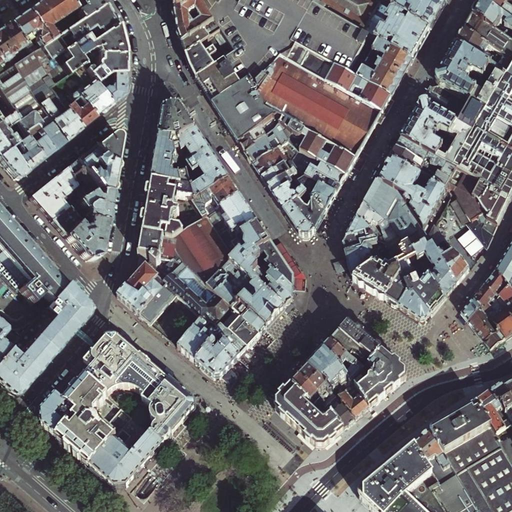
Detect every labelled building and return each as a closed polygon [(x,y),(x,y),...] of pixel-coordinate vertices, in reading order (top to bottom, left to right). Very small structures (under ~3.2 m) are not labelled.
[(72,11),(65,0),(43,0),(41,1),(24,13),(46,44),(70,27),(68,24),(57,32),(56,30),(49,35),(45,29),(72,11)] [(80,21),(104,5),(100,0),(65,0),(72,11),(80,21)] [(173,0),(173,12),(187,10),(198,1),(198,0),(173,0)] [(288,65),(297,50),(357,83),(378,45),(324,14),(326,12),(305,0),(198,0),(198,1),(198,2),(199,2),(214,26),(182,47),(183,50),(185,58),(220,35),(234,57),(197,82),(201,88),(209,100),(214,107),(251,82),(256,89),(281,62),(288,65)] [(378,45),(412,64),(417,55),(426,40),(429,34),(382,7),(368,0),(305,0),(326,12),(324,14),(378,45)] [(386,0),(382,7),(429,34),(432,30),(434,27),(409,12),(387,0),(386,0)] [(409,12),(434,27),(440,15),(445,6),(434,0),(414,0),(415,0),(409,12)] [(482,0),(481,3),(511,25),(511,5),(505,0),(482,0)] [(187,10),(173,12),(175,20),(179,34),(182,47),(214,26),(199,2),(198,2),(198,1),(187,10)] [(478,9),(473,17),(511,44),(511,25),(481,3),(478,9)] [(101,37),(116,27),(110,16),(104,5),(80,21),(70,27),(46,44),(30,54),(53,88),(67,78),(54,59),(86,37),(85,36),(91,32),(93,35),(97,32),(101,37)] [(46,44),(24,13),(19,16),(8,24),(21,44),(28,39),(25,36),(30,33),(34,36),(32,42),(35,45),(34,46),(31,46),(26,50),(29,55),(30,54),(46,44)] [(469,24),(464,32),(511,63),(511,44),(473,17),(469,24)] [(21,44),(8,24),(0,29),(0,73),(2,73),(0,70),(0,68),(3,67),(3,64),(2,63),(6,61),(6,62),(9,63),(12,61),(15,64),(29,55),(26,50),(21,44)] [(98,55),(123,56),(122,52),(121,48),(120,44),(118,35),(116,27),(101,37),(90,44),(86,37),(54,59),(67,78),(73,73),(81,68),(98,55)] [(460,39),(456,47),(490,68),(508,79),(511,71),(511,63),(464,32),(460,39)] [(220,35),(185,58),(187,63),(190,70),(193,77),(195,82),(197,82),(234,57),(220,35)] [(357,83),(390,103),(397,91),(403,80),(408,72),(412,64),(378,45),(357,83)] [(490,68),(456,47),(451,55),(443,69),(437,79),(439,87),(470,103),(478,89),(487,93),(495,78),(487,73),(490,68)] [(287,66),(381,119),(386,110),(390,103),(357,83),(297,50),(288,65),(287,66)] [(28,92),(40,109),(65,143),(67,141),(74,135),(81,130),(64,109),(49,91),(53,88),(30,54),(29,55),(15,64),(10,67),(28,92)] [(108,75),(123,75),(123,67),(123,56),(98,55),(81,68),(95,84),(108,75)] [(295,131),(355,165),(369,139),(381,119),(287,66),(288,65),(281,62),(256,89),(251,82),(214,107),(239,146),(270,126),(275,123),(276,124),(280,122),(295,131)] [(2,73),(0,73),(0,99),(5,107),(28,92),(10,67),(2,73)] [(76,95),(78,97),(95,118),(104,112),(112,105),(95,84),(81,68),(73,73),(85,88),(76,95)] [(511,71),(508,79),(490,68),(487,73),(495,78),(487,93),(478,89),(470,103),(439,87),(434,90),(432,89),(429,95),(426,100),(428,101),(427,108),(457,125),(450,138),(458,142),(449,158),(441,153),(436,162),(457,174),(482,187),(473,202),(489,219),(487,223),(498,228),(511,197),(511,71)] [(95,84),(112,105),(123,96),(123,87),(123,75),(108,75),(95,84)] [(78,97),(64,109),(81,130),(88,124),(95,118),(78,97)] [(0,99),(0,121),(10,115),(5,107),(0,99)] [(160,129),(158,141),(178,144),(194,133),(188,123),(178,108),(163,111),(160,129)] [(449,158),(458,142),(450,138),(457,125),(427,108),(419,110),(418,114),(411,125),(407,133),(401,142),(436,162),(441,153),(449,158)] [(17,124),(23,134),(36,126),(54,152),(60,147),(65,143),(40,109),(17,124)] [(10,115),(0,121),(0,157),(9,152),(18,144),(7,128),(16,122),(10,115)] [(301,152),(345,181),(350,173),(355,165),(295,131),(280,122),(276,124),(279,129),(292,138),(288,144),(288,145),(294,148),(301,152)] [(23,134),(26,137),(42,161),(49,156),(54,152),(36,126),(23,134)] [(268,131),(272,128),(270,126),(239,146),(242,150),(246,156),(256,149),(255,147),(272,136),(268,131)] [(256,149),(246,156),(250,162),(254,168),(288,145),(288,144),(292,138),(279,129),(277,132),(272,136),(255,147),(256,149)] [(191,193),(195,206),(228,183),(225,178),(194,133),(178,144),(182,158),(187,155),(194,166),(186,172),(187,176),(188,180),(195,175),(202,186),(191,193)] [(104,162),(114,165),(114,159),(117,146),(118,141),(117,139),(116,137),(115,136),(114,135),(112,135),(110,135),(108,135),(106,136),(101,141),(92,148),(104,162)] [(18,144),(9,152),(25,175),(31,170),(38,165),(42,161),(26,137),(18,144)] [(150,185),(191,190),(188,180),(187,176),(180,177),(180,179),(176,178),(175,176),(176,173),(176,171),(176,167),(175,162),(174,157),(178,158),(178,159),(182,158),(178,144),(158,141),(156,150),(152,173),(150,185)] [(400,146),(396,152),(425,169),(428,165),(431,167),(430,169),(438,173),(443,175),(441,178),(451,184),(457,174),(436,162),(401,142),(400,146)] [(288,145),(254,168),(258,174),(262,181),(286,165),(281,157),(294,148),(288,145)] [(95,191),(109,194),(110,185),(112,176),(112,173),(114,165),(104,162),(92,148),(74,162),(95,191)] [(25,175),(9,152),(0,157),(0,166),(13,181),(15,181),(18,181),(25,175)] [(317,176),(340,190),(344,184),(345,181),(301,152),(294,163),(298,169),(304,178),(313,184),(317,176)] [(394,156),(391,162),(421,179),(432,186),(446,193),(451,184),(441,178),(425,169),(396,152),(394,156)] [(286,165),(262,181),(265,185),(268,190),(295,172),(298,169),(294,163),(292,161),(286,165)] [(65,169),(74,190),(79,202),(95,191),(74,162),(70,166),(65,169)] [(421,179),(391,162),(387,168),(382,178),(378,185),(407,201),(405,204),(428,241),(435,229),(427,225),(446,193),(432,186),(425,198),(418,194),(414,194),(413,193),(421,179)] [(50,222),(67,210),(59,202),(74,190),(65,169),(47,184),(29,199),(50,222)] [(295,172),(268,190),(271,194),(274,199),(292,186),(290,182),(298,176),(295,172)] [(446,193),(448,195),(451,193),(455,195),(472,225),(467,228),(487,251),(491,242),(494,237),(483,231),(487,223),(489,219),(473,202),(482,187),(457,174),(451,184),(446,193)] [(313,184),(336,198),(339,192),(340,190),(317,176),(313,184)] [(308,199),(325,217),(333,202),(336,198),(313,184),(304,178),(295,185),(308,199)] [(193,208),(197,216),(201,223),(206,220),(239,199),(237,196),(228,183),(195,206),(193,208)] [(142,228),(140,238),(171,243),(201,223),(197,216),(174,230),(171,230),(177,200),(185,202),(193,208),(195,206),(191,193),(191,190),(150,185),(148,195),(145,213),(142,228)] [(292,186),(274,199),(279,206),(284,214),(292,208),(298,204),(299,205),(308,199),(295,185),(292,186)] [(407,201),(378,185),(374,191),(368,203),(364,209),(381,229),(379,231),(384,240),(387,248),(392,258),(400,253),(409,248),(413,254),(429,244),(428,241),(405,204),(407,201)] [(83,220),(103,224),(106,208),(109,194),(95,191),(79,202),(68,209),(79,224),(83,220)] [(230,254),(236,249),(232,244),(258,226),(251,217),(244,206),(239,199),(206,220),(230,254)] [(292,208),(315,235),(318,230),(324,220),(325,217),(308,199),(299,205),(298,204),(292,208)] [(292,208),(284,214),(291,224),(300,238),(301,239),(303,240),(304,240),(305,240),(308,240),(310,240),(312,239),(314,237),(314,236),(315,235),(292,208)] [(79,224),(68,209),(67,210),(50,222),(57,230),(64,238),(79,224)] [(381,229),(364,209),(361,215),(357,222),(370,232),(377,243),(384,240),(379,231),(381,229)] [(0,280),(14,295),(7,303),(15,310),(26,299),(31,306),(42,296),(48,303),(65,284),(61,279),(0,210),(0,280)] [(64,238),(85,262),(97,259),(101,239),(103,224),(83,220),(79,224),(64,238)] [(230,254),(206,220),(201,223),(171,243),(147,259),(148,261),(151,263),(158,270),(171,282),(183,267),(207,289),(240,255),(236,249),(230,254)] [(370,232),(357,222),(353,229),(347,240),(365,239),(366,242),(369,242),(371,245),(377,243),(370,232)] [(496,232),(498,228),(487,223),(483,231),(494,237),(496,232)] [(232,244),(236,249),(240,255),(253,274),(260,269),(266,264),(257,254),(270,245),(266,238),(260,229),(258,226),(232,244)] [(435,229),(428,241),(429,244),(433,249),(444,242),(435,229)] [(138,253),(137,259),(148,261),(147,259),(171,243),(140,238),(140,242),(138,253)] [(365,239),(347,240),(345,243),(343,247),(345,254),(346,258),(361,254),(360,249),(371,245),(369,242),(366,242),(365,239)] [(378,266),(382,264),(378,251),(387,248),(384,240),(377,243),(371,245),(360,249),(361,254),(346,258),(347,263),(349,268),(350,273),(352,278),(353,282),(378,266)] [(429,282),(443,305),(448,299),(452,295),(456,289),(437,256),(433,249),(429,244),(413,254),(416,260),(429,282)] [(266,264),(293,292),(293,286),(294,279),(286,268),(284,265),(280,259),(270,245),(257,254),(266,264)] [(511,246),(511,248),(495,274),(508,288),(511,293),(511,246)] [(394,268),(390,265),(385,271),(378,266),(353,282),(360,287),(373,296),(384,303),(401,281),(397,271),(409,264),(416,260),(413,254),(409,248),(400,253),(405,262),(394,268)] [(437,256),(456,289),(464,279),(469,274),(461,263),(453,254),(444,259),(443,257),(440,257),(439,255),(437,256)] [(253,274),(240,255),(207,289),(231,311),(233,313),(240,305),(267,331),(280,316),(285,311),(261,288),(253,274)] [(132,282),(145,269),(151,263),(148,261),(137,259),(132,282)] [(293,292),(266,264),(260,269),(292,303),(293,297),(293,292)] [(419,282),(409,264),(397,271),(401,281),(407,299),(409,302),(413,300),(432,319),(434,316),(441,307),(443,305),(429,282),(424,285),(426,290),(423,291),(419,282)] [(166,290),(140,319),(151,327),(176,298),(203,321),(208,315),(218,324),(231,311),(207,289),(183,267),(171,282),(165,289),(166,290)] [(132,282),(117,299),(137,316),(140,319),(166,290),(165,289),(171,282),(158,270),(152,276),(145,269),(132,282)] [(292,303),(260,269),(253,274),(261,288),(285,311),(288,308),(292,303)] [(508,288),(495,274),(490,281),(484,288),(496,303),(508,288)] [(401,281),(384,303),(392,308),(398,312),(407,299),(401,281)] [(65,284),(48,303),(24,332),(52,356),(69,337),(71,334),(73,332),(84,319),(86,316),(86,312),(86,309),(85,306),(65,284)] [(496,303),(484,288),(479,294),(473,302),(481,314),(484,317),(488,312),(494,306),(496,303)] [(511,293),(508,288),(496,303),(497,304),(504,313),(511,322),(511,293)] [(407,299),(398,312),(402,314),(415,323),(421,326),(426,325),(432,319),(413,300),(409,302),(407,299)] [(481,314),(473,302),(461,316),(464,320),(468,324),(481,314)] [(0,359),(18,339),(6,328),(4,330),(1,327),(15,310),(7,303),(0,311),(0,359)] [(218,324),(248,352),(255,345),(260,338),(264,335),(267,331),(240,305),(233,313),(231,311),(218,324)] [(511,338),(511,322),(504,313),(494,319),(488,312),(484,317),(489,324),(497,334),(504,344),(511,338)] [(470,328),(476,335),(489,324),(484,317),(481,314),(468,324),(470,328)] [(216,339),(240,360),(244,356),(248,352),(218,324),(208,315),(203,321),(200,324),(216,339)] [(185,343),(178,351),(185,357),(196,366),(216,339),(200,324),(185,343)] [(481,341),(484,345),(497,334),(489,324),(476,335),(478,337),(481,341)] [(339,335),(367,360),(377,349),(349,325),(344,330),(339,335)] [(52,356),(24,332),(18,339),(0,359),(0,390),(8,397),(10,398),(12,398),(15,398),(17,397),(52,356)] [(98,349),(73,332),(71,334),(69,337),(93,354),(98,349)] [(487,349),(491,353),(501,347),(504,344),(497,334),(484,345),(487,349)] [(169,343),(178,351),(185,343),(176,335),(169,343)] [(369,369),(373,364),(367,360),(339,335),(334,340),(330,345),(364,374),(369,369)] [(216,339),(196,366),(214,381),(218,381),(222,380),(236,365),(240,360),(216,339)] [(119,340),(105,340),(98,349),(93,354),(92,356),(92,358),(92,361),(93,363),(97,367),(92,373),(85,381),(108,400),(111,398),(114,396),(117,395),(121,394),(125,393),(131,394),(136,396),(141,399),(143,402),(141,404),(145,408),(152,399),(168,382),(119,340)] [(352,386),(364,374),(330,345),(328,346),(324,351),(323,353),(340,369),(352,386)] [(369,369),(376,375),(364,387),(361,384),(355,391),(371,412),(391,394),(406,382),(406,377),(406,374),(388,358),(377,349),(367,360),(373,364),(369,369)] [(352,386),(340,369),(323,353),(317,359),(308,368),(334,396),(339,402),(355,390),(352,386)] [(326,404),(334,396),(308,368),(304,373),(299,378),(326,404)] [(313,410),(317,413),(326,404),(299,378),(295,383),(290,388),(313,410)] [(114,441),(122,432),(132,420),(108,400),(85,381),(78,389),(75,389),(72,392),(70,394),(71,398),(64,405),(76,417),(56,440),(75,456),(79,460),(90,469),(114,441)] [(152,399),(184,425),(194,413),(194,408),(193,403),(168,382),(152,399)] [(498,389),(489,395),(495,407),(498,405),(511,426),(511,427),(511,402),(504,390),(502,386),(498,389)] [(313,410),(290,388),(275,404),(276,412),(294,429),(309,414),(313,410)] [(367,415),(371,412),(355,391),(355,390),(339,402),(357,423),(367,415)] [(486,398),(476,405),(477,407),(494,435),(511,426),(498,405),(495,407),(489,395),(486,398)] [(64,405),(55,397),(41,414),(41,427),(51,436),(56,440),(76,417),(64,405)] [(151,437),(164,447),(172,437),(184,425),(152,399),(145,408),(151,414),(150,416),(149,418),(149,419),(149,421),(149,422),(150,424),(151,426),(153,428),(155,429),(155,431),(153,432),(152,433),(152,435),(151,437)] [(339,402),(327,413),(332,418),(345,434),(353,426),(357,423),(339,402)] [(511,511),(511,464),(494,435),(477,407),(469,411),(430,434),(477,511),(511,511)] [(309,414),(294,429),(298,433),(316,450),(324,451),(345,434),(332,418),(327,423),(326,421),(317,423),(309,414)] [(122,448),(114,441),(90,469),(100,478),(108,486),(143,446),(151,437),(132,420),(122,432),(130,439),(122,448)] [(477,511),(430,434),(423,439),(415,446),(440,487),(431,492),(444,511),(477,511)] [(143,446),(155,457),(160,452),(164,447),(151,437),(143,446)] [(143,446),(108,486),(114,491),(128,489),(131,486),(155,457),(143,446)] [(390,467),(361,491),(361,504),(370,511),(444,511),(431,492),(440,487),(415,446),(390,467)]
